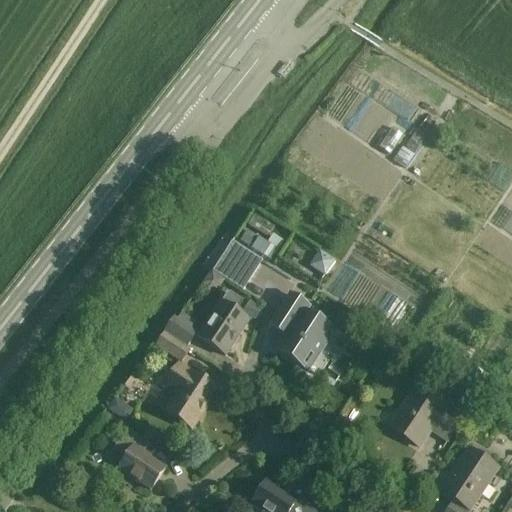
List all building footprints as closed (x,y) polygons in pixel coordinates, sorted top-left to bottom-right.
[(464,115),(454,129),(486,149),(495,135),(464,115)] [(422,140),(413,153),(425,161),(434,148),(422,140)] [(247,232),(240,243),(250,250),(258,239),(247,232)] [(434,257),(441,247),(423,235),(416,245),(434,257)] [(212,272),(201,286),(207,291),(220,289),(225,282),(242,293),(262,263),(231,243),(212,273),(212,272)] [(319,254),(311,267),(324,276),(333,262),(319,254)] [(225,358),(248,323),(249,321),(237,312),(242,305),(241,302),(230,294),(227,295),(221,304),(197,339),(208,347),(225,358)] [(305,370),(316,354),(330,332),(304,314),(307,309),(289,298),(269,328),(270,329),(274,327),(289,337),(278,353),(305,370)] [(197,334),(193,332),(190,330),(194,324),(181,315),(177,321),(174,319),(163,335),(186,351),(197,334)] [(155,347),(158,349),(182,365),(189,353),(186,351),(163,335),(155,347)] [(161,388),(176,398),(166,414),(193,431),(217,393),(176,366),(161,388)] [(449,442),(460,426),(464,418),(469,421),(478,406),(471,401),(461,416),(417,387),(389,430),(420,449),(432,431),(449,442)] [(126,431),(119,442),(113,451),(125,459),(117,470),(151,492),(165,471),(143,456),(149,446),(126,431)] [(470,511),(497,470),(482,460),(468,451),(441,494),(453,502),(446,511),(470,511)] [(266,482),(247,511),(248,511),(251,506),(260,511),(322,511),(327,505),(294,484),(286,495),(266,482)]
